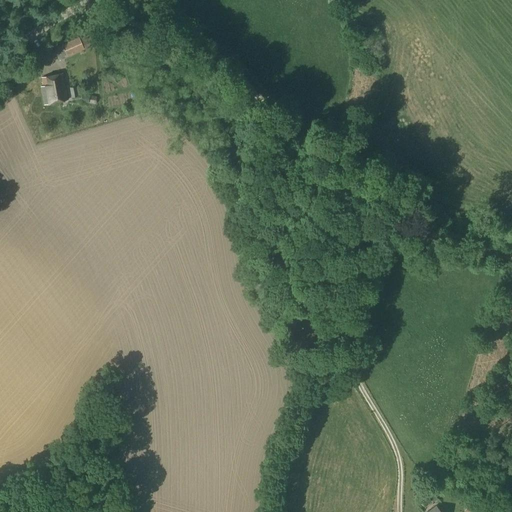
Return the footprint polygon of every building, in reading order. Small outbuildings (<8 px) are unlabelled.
[(58,60),(84,49),(79,38),(53,49),(58,60)] [(44,104),(68,100),(63,74),(41,78),(43,86),(41,87),(44,104)] [(71,98),(77,96),(75,87),(69,88),(71,98)] [(425,506),(432,501),(427,496),(421,501),(425,506)] [(465,511),(478,511),(482,505),(470,499),(464,511),(465,511)]
